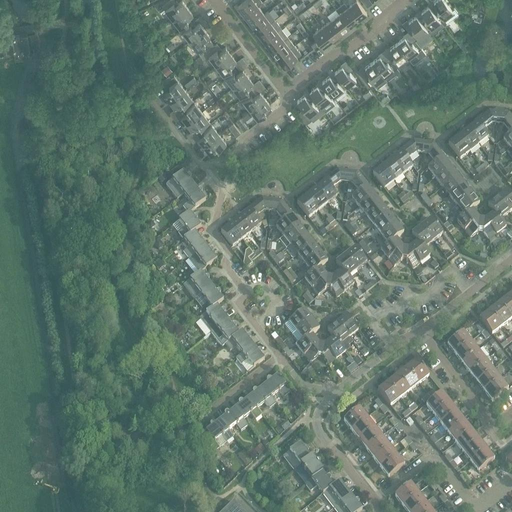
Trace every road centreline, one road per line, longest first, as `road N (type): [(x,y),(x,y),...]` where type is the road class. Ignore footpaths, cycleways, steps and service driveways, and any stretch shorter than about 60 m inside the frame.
road 1 (residential): [(279,357),(239,308),(245,293),(212,234),(222,189),(205,166)]
road 2 (residential): [(285,92),(408,0)]
road 3 (residential): [(373,501),(424,461),(446,469),(476,509)]
road 4 (residential): [(373,501),(315,427),(336,392)]
road 5 (residential): [(511,412),(488,418),(420,331)]
road 6 (residential): [(285,92),(285,109),(241,143),(233,161),(205,166)]
